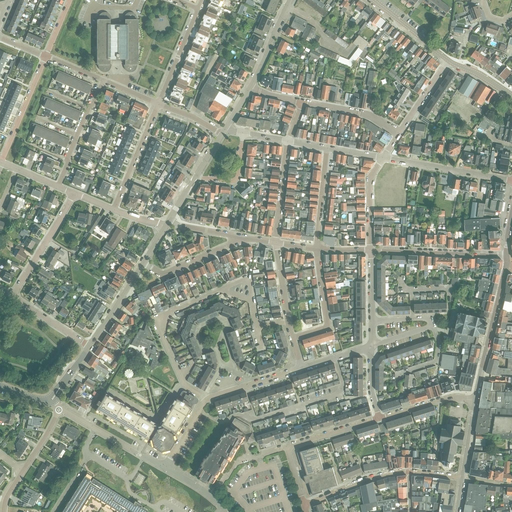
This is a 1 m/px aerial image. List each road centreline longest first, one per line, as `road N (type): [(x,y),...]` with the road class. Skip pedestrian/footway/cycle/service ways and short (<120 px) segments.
road 1 (residential): [(205,398),(184,385),(160,328),(169,312),(221,289)]
road 2 (secondary): [(475,399),(507,260)]
road 3 (residential): [(507,256),(371,252)]
road 4 (residential): [(382,157),(511,181)]
road 5 (tertiary): [(165,468),(58,410)]
